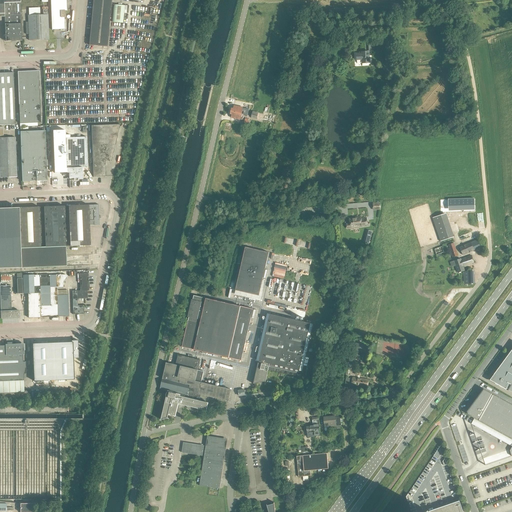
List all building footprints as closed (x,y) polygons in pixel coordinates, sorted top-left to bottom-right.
[(0,0),(0,17),(5,18),(6,42),(22,41),(20,0),(0,0)] [(66,0),(50,0),(52,30),(65,30),(65,18),(66,18),(66,11),(67,11),(66,0)] [(93,0),(89,45),(107,47),(111,0),(93,0)] [(112,23),(123,24),(125,6),(114,5),(112,23)] [(43,15),(40,15),(40,8),(28,9),(29,16),(28,16),(28,22),(26,23),(26,35),(29,34),(29,41),(49,40),(48,15),(48,10),(43,10),(43,15)] [(431,29),(419,30),(420,39),(432,38),(431,29)] [(362,54),(357,54),(357,60),(362,60),(362,64),(370,63),(369,52),(362,53),(362,54)] [(39,71),(18,72),(20,124),(41,123),(39,71)] [(0,125),(16,125),(14,73),(0,73),(0,125)] [(232,109),(230,114),(232,115),(231,118),(240,120),(242,111),(244,112),(244,115),(248,116),(249,110),(245,109),(243,109),(243,108),(234,106),(233,109),(232,109)] [(120,125),(91,126),(93,177),(106,177),(105,162),(111,162),(120,125)] [(37,131),(29,132),(31,182),(33,181),(37,180),(37,181),(39,181),(37,131)] [(37,131),(39,181),(47,181),(45,131),(37,131)] [(31,182),(29,132),(20,132),(22,182),(31,182)] [(76,135),(76,138),(65,138),(67,169),(67,173),(69,173),(69,179),(78,179),(78,180),(83,180),(82,168),(88,168),(87,137),(80,137),(80,135),(76,135)] [(15,138),(0,138),(0,171),(0,178),(17,177),(15,138)] [(448,200),(449,208),(475,207),(475,199),(448,200)] [(373,203),(373,211),(381,210),(381,202),(373,203)] [(19,208),(21,268),(66,266),(66,247),(70,247),(90,246),(90,226),(100,225),(99,205),(89,205),(69,206),(64,206),(44,207),(39,207),(19,208)] [(0,268),(21,268),(19,208),(0,208),(0,268)] [(367,218),(362,219),(362,216),(349,218),(350,223),(346,223),(347,229),(370,226),(370,223),(367,223),(367,218)] [(471,243),(459,248),(463,255),(475,250),(481,248),(478,240),(471,243)] [(454,244),(449,245),(453,258),(458,256),(454,244)] [(246,248),(236,291),(246,293),(245,297),(254,299),(255,295),(259,296),(269,253),(246,248)] [(461,259),(454,261),(458,273),(465,271),(464,267),(474,264),(472,256),(461,259)] [(474,272),(464,272),(464,284),(475,284),(474,272)] [(11,286),(0,286),(0,287),(1,311),(1,319),(19,318),(19,311),(12,311),(10,286),(11,286)] [(241,361),(253,309),(194,296),(182,348),(241,361)] [(268,370),(273,371),(299,377),(300,372),(299,372),(299,371),(303,372),(304,366),(306,358),(314,324),(267,314),(256,361),(259,362),(253,384),(266,382),(268,370)] [(33,344),(34,382),(75,381),(74,358),(79,358),(78,343),(33,344)] [(6,346),(0,346),(0,382),(24,381),(24,374),(26,374),(26,362),(23,362),(23,355),(24,355),(24,344),(6,345),(6,346)] [(369,347),(356,344),(354,351),(367,354),(369,347)] [(511,350),(490,380),(506,390),(507,389),(508,389),(508,390),(508,391),(509,390),(511,392),(511,350)] [(209,403),(204,402),(205,400),(202,400),(198,399),(199,394),(206,396),(216,398),(216,399),(218,400),(218,399),(229,401),(232,390),(202,383),(201,383),(204,372),(198,370),(200,360),(178,355),(176,365),(167,363),(161,389),(168,391),(168,393),(168,392),(167,393),(166,394),(166,396),(166,397),(167,397),(161,420),(168,418),(169,414),(170,414),(170,415),(176,417),(179,404),(186,406),(187,407),(187,408),(188,408),(188,409),(189,409),(190,410),(191,411),(192,411),(193,411),(194,411),(195,411),(196,411),(197,411),(198,411),(199,410),(200,410),(200,409),(207,411),(209,403)] [(351,369),(353,358),(346,356),(344,368),(351,369)] [(347,378),(345,386),(353,387),(353,385),(355,385),(355,386),(368,389),(369,380),(353,377),(352,379),(347,378)] [(483,395),(481,394),(467,412),(468,415),(511,439),(511,404),(493,394),(490,399),(483,395)] [(340,417),(324,419),(325,428),(340,426),(340,417)] [(320,434),(319,424),(319,418),(312,418),(313,426),(307,427),(307,433),(314,433),(314,437),(320,436),(320,434)] [(226,449),(184,443),(182,453),(204,456),(200,486),(220,489),(226,449)] [(408,494),(406,497),(408,501),(411,511),(422,511),(428,510),(428,511),(463,511),(447,465),(445,459),(441,446),(408,494)] [(327,453),(297,456),(299,477),(311,476),(311,471),(329,469),(327,453)] [(267,505),(268,511),(275,511),(274,503),(274,504),(271,505),(267,506),(267,505)]
